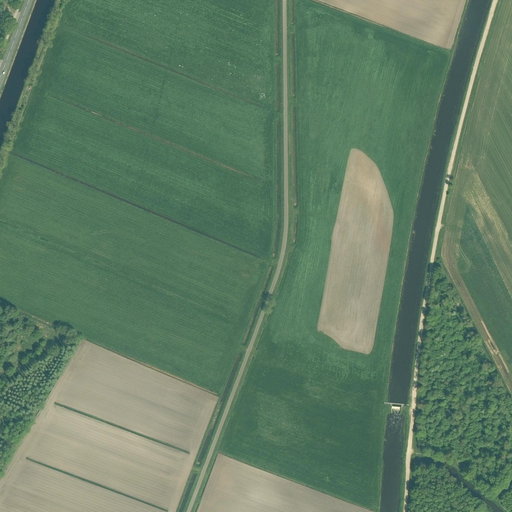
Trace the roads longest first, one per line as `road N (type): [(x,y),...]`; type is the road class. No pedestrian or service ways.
road 1 (unclassified): [(188,511),(282,252),(284,0)]
road 2 (track): [(404,511),(438,226),(496,0)]
road 3 (track): [(59,0),(0,159)]
